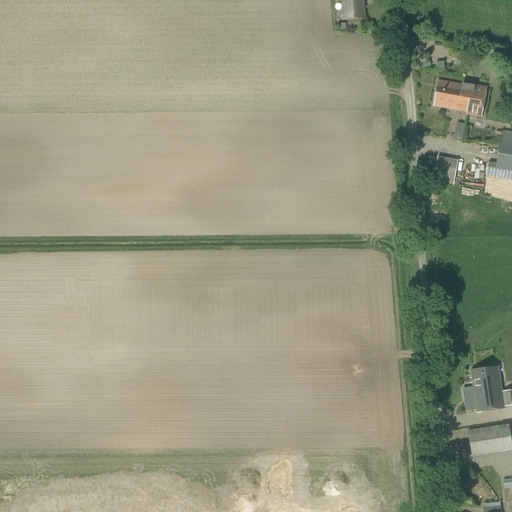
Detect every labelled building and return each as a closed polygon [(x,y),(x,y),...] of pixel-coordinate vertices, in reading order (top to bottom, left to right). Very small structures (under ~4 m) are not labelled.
[(341,0),(343,20),(365,18),(364,6),(361,6),(360,0),(341,0)] [(437,70),(445,70),(444,62),(436,62),(437,70)] [(461,94),(462,85),(437,81),(433,105),(467,111),(469,100),(465,99),(466,95),(461,94)] [(467,111),(468,111),(468,114),(480,116),(485,88),(463,84),(462,85),(461,94),(466,95),(465,99),(469,100),(467,111)] [(456,123),(454,141),(464,142),(465,124),(456,123)] [(498,154),(511,156),(511,133),(503,131),(498,154)] [(511,179),(511,156),(498,154),(496,164),(487,162),(485,175),(511,179)] [(452,184),(457,161),(437,157),(433,180),(452,184)] [(511,390),(502,392),(498,366),(470,370),(476,413),(504,409),(504,407),(511,405),(511,390)] [(511,439),(508,424),(467,430),(471,456),(511,450),(511,439)] [(28,510),(45,510),(45,479),(28,479),(28,499),(26,499),(26,508),(28,508),(28,510)] [(500,511),(500,503),(483,505),(483,508),(482,508),(482,511),(500,511)]
